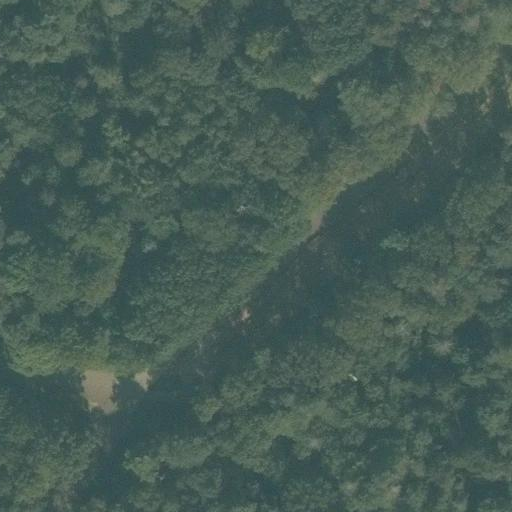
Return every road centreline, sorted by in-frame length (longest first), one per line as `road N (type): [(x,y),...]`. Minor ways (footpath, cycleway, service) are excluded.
road 1 (unclassified): [(128,398),(158,360),(511,36)]
road 2 (unclassified): [(48,511),(93,459),(128,398)]
road 3 (unclassified): [(128,398),(0,354)]
